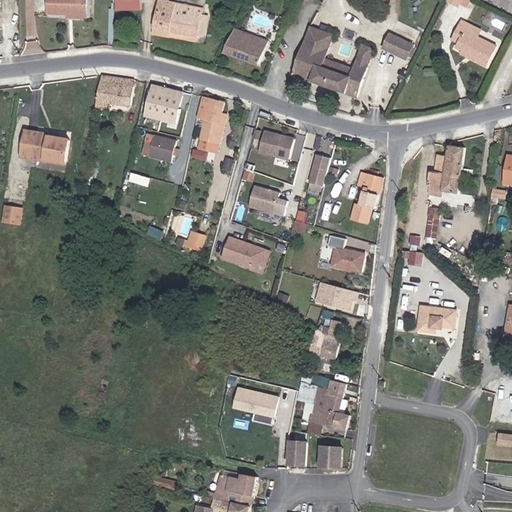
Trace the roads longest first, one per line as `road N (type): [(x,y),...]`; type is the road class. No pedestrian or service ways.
road 1 (residential): [(0,73),(95,60),(171,64),(338,124),(397,132)]
road 2 (residential): [(358,491),(445,506),(461,496),(473,436),(458,414),(369,397)]
road 3 (residential): [(397,132),(369,397)]
